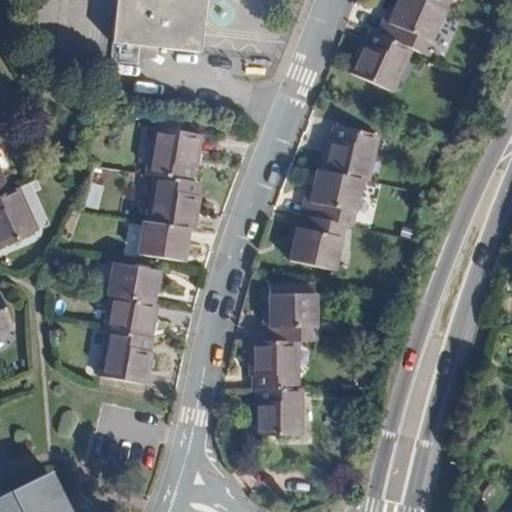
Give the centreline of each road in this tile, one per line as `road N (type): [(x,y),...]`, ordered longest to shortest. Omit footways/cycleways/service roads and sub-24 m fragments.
road 1 (residential): [(191,436),(225,273),(334,0)]
road 2 (secondary): [(511,121),(455,238),(417,345),(375,511)]
road 3 (secondary): [(408,511),(447,365),(511,176)]
